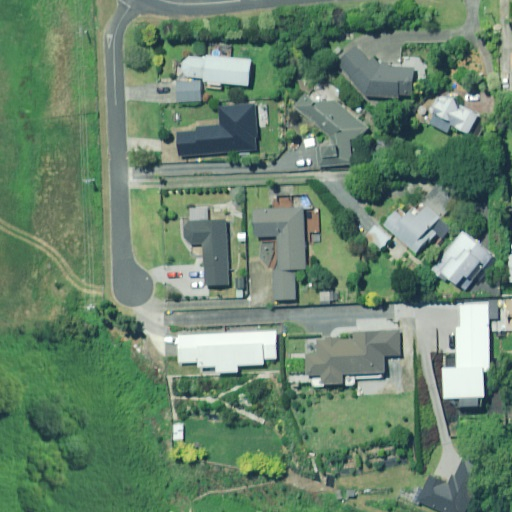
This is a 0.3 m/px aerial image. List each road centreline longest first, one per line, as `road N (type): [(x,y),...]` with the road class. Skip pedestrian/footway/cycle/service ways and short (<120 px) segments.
road 1 (unknown): [(137,288),(233,308),(406,313),(415,319),(415,449)]
road 2 (residential): [(137,288),(125,256),(114,61),(120,21),(136,0)]
